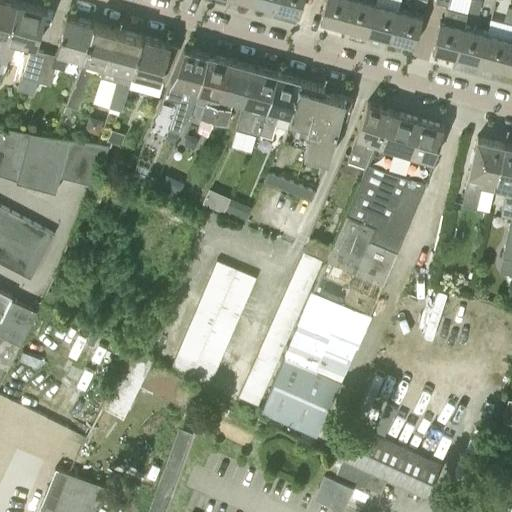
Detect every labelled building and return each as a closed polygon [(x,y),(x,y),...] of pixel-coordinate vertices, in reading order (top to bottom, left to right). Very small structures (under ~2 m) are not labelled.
[(0,0),(0,35),(1,32),(7,34),(16,0),(0,0)] [(16,38),(36,44),(46,8),(16,0),(7,34),(1,32),(0,35),(0,76),(2,77),(16,38)] [(276,0),(275,6),(299,12),(302,0),(276,0)] [(324,0),(320,18),(344,24),(350,0),(324,0)] [(350,0),(344,24),(367,31),(376,0),(374,0),(350,0)] [(367,31),(391,37),(399,6),(376,0),(367,31)] [(469,0),(468,9),(478,12),(481,0),(469,0)] [(440,17),(432,48),(456,54),(464,23),(467,11),(446,5),(443,18),(440,17)] [(399,6),(391,37),(415,43),(423,13),(399,6)] [(69,52),(83,56),(92,20),(67,13),(56,52),(45,50),(37,79),(50,83),(55,65),(64,68),(69,52)] [(66,103),(78,107),(92,71),(101,74),(103,69),(114,26),(92,20),(83,56),(84,56),(66,103)] [(456,54),(479,60),(487,30),(464,23),(456,54)] [(110,104),(121,108),(125,97),(133,71),(131,70),(142,34),(114,26),(103,69),(101,74),(93,100),(110,104)] [(487,30),(479,60),(502,66),(510,36),(487,30)] [(170,42),(142,34),(131,70),(133,71),(160,79),(161,77),(170,42)] [(511,36),(510,36),(502,66),(511,69),(511,36)] [(22,74),(37,79),(45,50),(30,45),(22,74)] [(164,95),(179,99),(169,127),(181,131),(190,112),(194,100),(192,100),(196,86),(206,52),(184,46),(164,95)] [(215,120),(213,120),(229,58),(206,52),(196,86),(192,100),(194,100),(204,103),(197,129),(208,134),(215,120)] [(233,98),(242,100),(252,64),(229,58),(213,120),(215,120),(227,124),(232,108),(231,107),(233,98)] [(258,132),(266,106),(275,71),(252,64),(242,100),(243,100),(240,110),(236,127),(258,132)] [(279,109),(288,112),(298,77),(275,71),(266,106),(258,132),(272,136),(279,109)] [(34,92),(37,79),(22,74),(21,74),(17,88),(34,92)] [(329,157),(341,115),(347,117),(352,97),(337,93),(337,94),(330,92),(330,94),(323,92),(325,85),(300,78),(298,77),(288,112),(290,113),(283,139),(305,144),(304,150),(329,157)] [(172,112),(175,98),(163,95),(160,109),(172,112)] [(347,159),(364,165),(374,140),(389,108),(367,101),(347,159)] [(433,158),(443,124),(389,108),(374,140),(364,165),(365,165),(347,207),(404,234),(427,178),(433,158)] [(103,118),(89,114),(84,128),(99,133),(103,118)] [(0,168),(14,126),(15,124),(0,121),(0,168)] [(31,129),(14,126),(0,168),(0,170),(17,176),(19,177),(31,129)] [(52,132),(31,129),(19,177),(17,176),(16,179),(38,185),(52,132)] [(174,142),(178,132),(169,129),(166,138),(174,142)] [(73,136),(52,132),(38,185),(55,190),(60,173),(62,173),(73,136)] [(489,208),(493,188),(504,141),(477,135),(473,154),(469,171),(461,202),(476,205),(489,208)] [(92,139),(73,136),(62,173),(79,178),(92,139)] [(79,178),(93,182),(109,142),(92,139),(79,178)] [(511,142),(504,141),(493,188),(506,191),(501,211),(511,214),(511,213),(511,142)] [(265,180),(311,199),(316,189),(269,170),(265,180)] [(95,181),(87,202),(97,207),(105,185),(95,181)] [(228,200),(216,195),(212,204),(224,209),(228,200)] [(244,201),(235,218),(244,222),(252,205),(244,201)] [(0,229),(11,209),(0,203),(0,229)] [(313,287),(372,308),(404,234),(347,207),(346,210),(332,244),(327,255),(326,259),(313,287)] [(0,229),(0,231),(10,237),(21,215),(11,209),(0,229)] [(511,213),(511,214),(503,257),(511,258),(511,213)] [(10,237),(21,243),(32,221),(21,215),(10,237)] [(21,243),(31,248),(43,226),(32,221),(21,243)] [(31,248),(42,254),(54,232),(43,226),(31,248)] [(0,255),(10,237),(0,231),(0,255)] [(327,255),(332,244),(310,234),(305,245),(327,255)] [(0,255),(0,260),(9,265),(21,243),(10,237),(0,255)] [(9,265),(20,271),(31,248),(21,243),(9,265)] [(326,259),(327,255),(305,245),(300,256),(320,264),(323,257),(326,259)] [(31,248),(20,271),(31,276),(42,254),(31,248)] [(295,266),(315,275),(320,264),(300,256),(295,266)] [(213,267),(233,276),(237,266),(217,257),(213,267)] [(233,276),(253,284),(257,274),(237,266),(233,276)] [(290,277),(310,286),(315,275),(295,266),(290,277)] [(228,285),(233,276),(213,267),(209,277),(228,285)] [(469,279),(457,275),(455,284),(466,287),(469,279)] [(228,285),(248,294),(253,284),(233,276),(228,285)] [(224,295),(228,285),(209,277),(204,287),(224,295)] [(286,288),(305,296),(310,286),(290,277),(286,288)] [(224,295),(244,304),(248,294),(228,285),(224,295)] [(0,316),(1,317),(11,296),(13,293),(0,286),(0,316)] [(220,305),(224,295),(204,287),(200,297),(220,305)] [(285,351),(341,377),(356,344),(357,345),(372,308),(313,287),(312,289),(308,299),(292,335),(285,351)] [(281,298),(301,307),(305,296),(286,288),(281,298)] [(57,293),(48,289),(42,301),(52,305),(57,293)] [(220,305),(240,314),(244,304),(224,295),(220,305)] [(24,302),(11,296),(1,317),(0,320),(0,328),(9,334),(24,302)] [(216,315),(220,305),(200,297),(196,306),(216,315)] [(276,309),(296,318),(301,307),(281,298),(276,309)] [(9,334),(22,340),(37,309),(24,302),(9,334)] [(216,315),(236,323),(240,314),(220,305),(216,315)] [(212,325),(216,315),(196,306),(192,316),(212,325)] [(271,320),(291,329),(296,318),(276,309),(271,320)] [(212,325),(232,333),(236,323),(216,315),(212,325)] [(208,335),(212,325),(192,316),(188,326),(208,335)] [(267,330),(286,339),(291,329),(271,320),(267,330)] [(208,335),(227,343),(232,333),(212,325),(208,335)] [(184,336),(203,344),(208,335),(188,326),(184,336)] [(0,365),(7,369),(16,351),(22,340),(9,334),(0,328),(0,365)] [(282,350),(286,339),(267,330),(262,341),(282,350)] [(203,344),(223,353),(227,343),(208,335),(203,344)] [(199,354),(203,344),(184,336),(179,346),(199,354)] [(257,352),(277,361),(282,350),(262,341),(257,352)] [(199,354),(219,363),(223,353),(203,344),(199,354)] [(195,364),(199,354),(179,346),(175,355),(195,364)] [(140,383),(178,402),(189,380),(151,361),(153,358),(131,347),(101,405),(123,416),(140,383)] [(341,377),(285,351),(261,409),(316,433),(341,377)] [(252,362),(272,371),(277,361),(257,352),(252,362)] [(195,364),(215,372),(219,363),(199,354),(195,364)] [(171,365),(191,374),(195,364),(175,355),(171,365)] [(267,382),(272,371),(252,362),(248,373),(267,382)] [(195,364),(191,374),(211,382),(215,372),(195,364)] [(243,384),(263,393),(267,382),(248,373),(243,384)] [(263,393),(243,384),(238,395),(258,403),(263,393)] [(511,397),(502,395),(497,417),(511,420),(511,397)] [(324,469),(313,494),(343,507),(353,484),(363,488),(365,484),(380,491),(387,476),(427,494),(443,460),(358,421),(358,423),(347,418),(324,469)] [(162,511),(192,430),(179,425),(147,511),(162,511)] [(492,448),(480,443),(475,456),(487,460),(492,448)] [(477,481),(484,463),(471,458),(464,476),(477,481)] [(37,511),(93,511),(105,484),(56,465),(37,511)]
